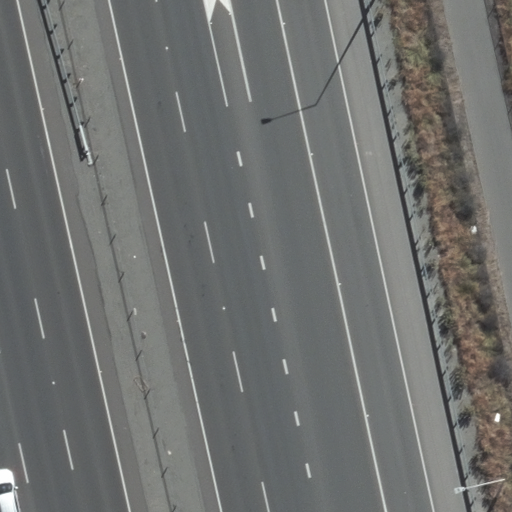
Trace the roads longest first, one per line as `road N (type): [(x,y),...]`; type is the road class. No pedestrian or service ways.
road 1 (motorway): [(181,0),(294,511)]
road 2 (motorway): [(289,0),(359,511)]
road 3 (motorway): [(57,511),(0,245)]
